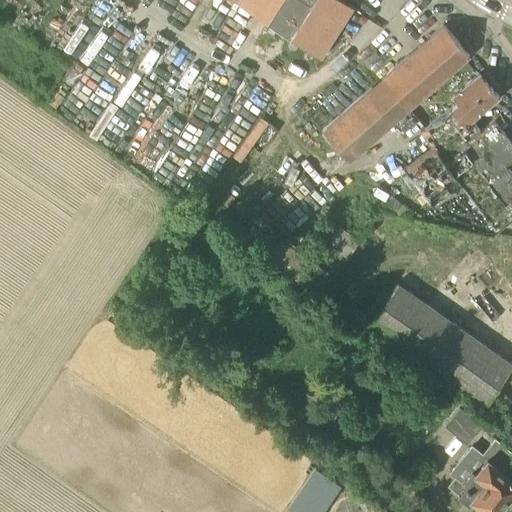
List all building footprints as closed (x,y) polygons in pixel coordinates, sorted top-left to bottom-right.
[(234,0),(320,56),(353,6),(343,0),(234,0)] [(410,105),(465,58),(470,54),(443,24),(386,74),(410,105)] [(414,180),(480,130),(472,118),(498,96),(479,73),(454,96),(457,100),(419,129),(432,145),(403,166),(414,180)] [(348,158),(393,120),(410,105),(386,74),(368,91),(323,129),(348,158)] [(511,172),(509,168),(511,165),(511,142),(494,119),(480,130),(414,180),(433,206),(462,184),(494,228),(511,215),(511,172)] [(334,276),(302,255),(280,239),(266,259),(320,296),(334,276)] [(483,407),(511,365),(511,363),(397,282),(367,325),(483,407)] [(511,416),(511,397),(504,391),(495,403),(511,416)] [(460,406),(444,425),(455,433),(470,415),(460,406)] [(478,503),(491,511),(492,511),(511,488),(511,477),(508,475),(511,470),(511,450),(495,437),(482,453),(471,444),(448,472),(453,477),(446,485),(474,509),(478,503)]
